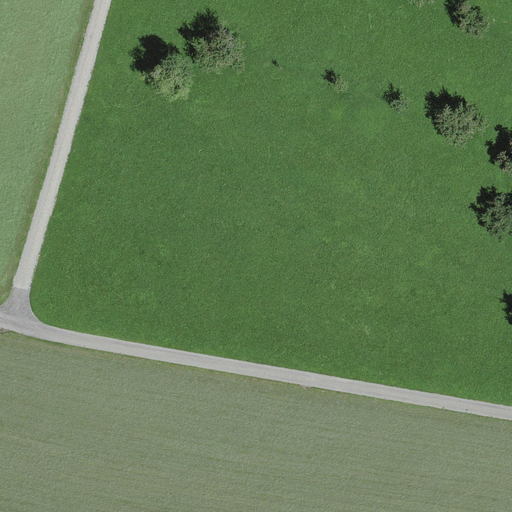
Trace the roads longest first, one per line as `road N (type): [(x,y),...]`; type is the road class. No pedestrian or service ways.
road 1 (unclassified): [(0,314),(511,413)]
road 2 (track): [(100,0),(14,319)]
